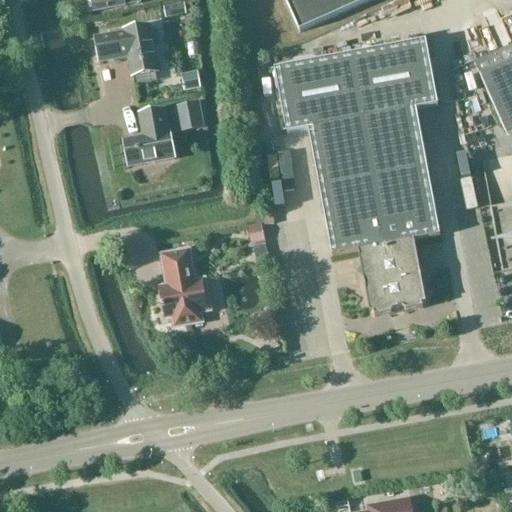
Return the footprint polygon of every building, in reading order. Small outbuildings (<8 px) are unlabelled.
[(91,0),(94,12),(140,5),(140,1),(143,0),(172,0),(173,1),(178,0),(91,0)] [(284,0),(300,35),(378,0),(284,0)] [(123,34),(94,39),(99,65),(122,60),(122,57),(127,56),(132,79),(159,74),(150,27),(123,32),(123,34)] [(467,32),(476,60),(490,56),(482,27),(467,32)] [(426,43),(275,72),(287,136),(309,132),(332,259),(358,254),(370,316),(375,320),(392,316),(394,312),(402,311),(406,314),(423,310),(426,306),(415,243),(440,238),(417,112),(438,108),(426,43)] [(511,47),(474,64),(505,133),(511,129),(511,47)] [(192,103),(180,105),(184,125),(196,123),(192,103)] [(146,138),(123,142),(128,170),(175,161),(170,134),(168,134),(164,111),(139,116),(142,133),(145,132),(146,138)] [(511,206),(491,211),(503,275),(511,272),(511,206)] [(269,263),(262,226),(247,229),(251,246),(253,246),(257,265),(269,263)] [(161,293),(159,293),(164,324),(173,322),(174,329),(202,324),(201,317),(211,315),(205,282),(195,284),(189,252),(161,257),(167,288),(160,290),(161,293)] [(410,511),(409,502),(369,509),(369,511),(410,511)]
